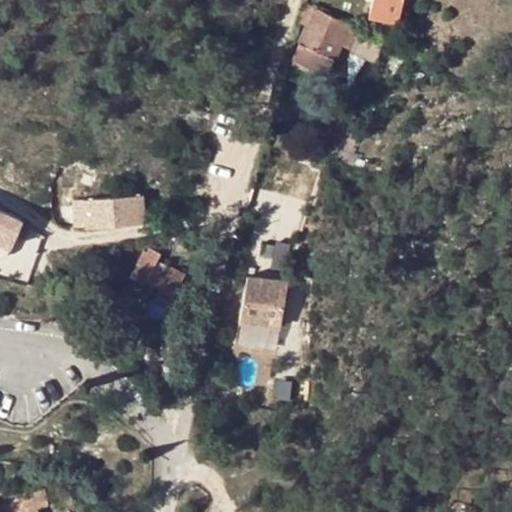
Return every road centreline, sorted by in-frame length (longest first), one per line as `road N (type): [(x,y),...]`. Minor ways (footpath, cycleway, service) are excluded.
road 1 (track): [(168,452),(290,0)]
road 2 (unknown): [(224,246),(150,234),(28,247)]
